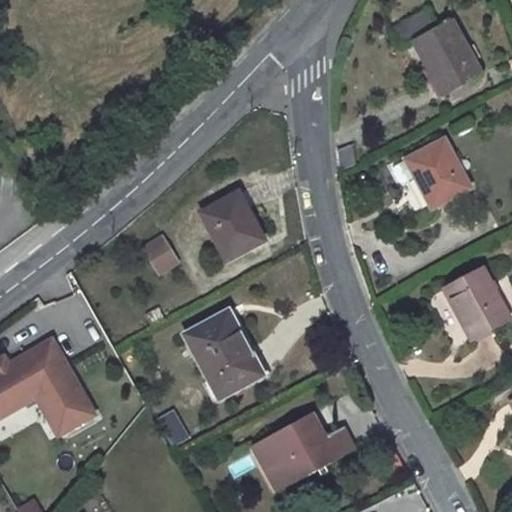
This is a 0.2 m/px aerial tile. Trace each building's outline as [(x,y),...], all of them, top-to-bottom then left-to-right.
[(437,28),(427,10),(392,29),(401,47),(412,41),(437,28)] [(480,75),(450,21),(437,28),(412,41),(434,81),(437,79),(446,95),(450,92),(473,79),(480,75)] [(473,79),(450,92),(455,101),(479,88),(473,79)] [(416,178),(431,207),(468,188),(442,141),(393,167),(390,173),(396,185),(403,185),(416,178)] [(235,195),(199,213),(225,261),(263,241),(247,208),(244,210),(235,195)] [(148,262),(169,249),(161,235),(140,248),(148,262)] [(169,249),(148,262),(156,276),(176,263),(169,249)] [(481,269),(443,290),(470,339),(508,317),(481,269)] [(227,312),(184,336),(218,399),(262,375),(227,312)] [(66,377),(71,374),(60,353),(55,356),(66,377)] [(57,435),(93,415),(71,374),(66,377),(55,356),(10,380),(23,403),(36,397),(57,435)] [(171,409),(155,418),(171,446),(187,437),(171,409)] [(304,417),(252,445),(266,472),(273,468),(284,488),(351,451),(340,428),(317,441),(304,417)] [(273,468),(266,472),(277,491),(284,488),(273,468)] [(14,510),(14,511),(41,511),(31,498),(14,510)]
